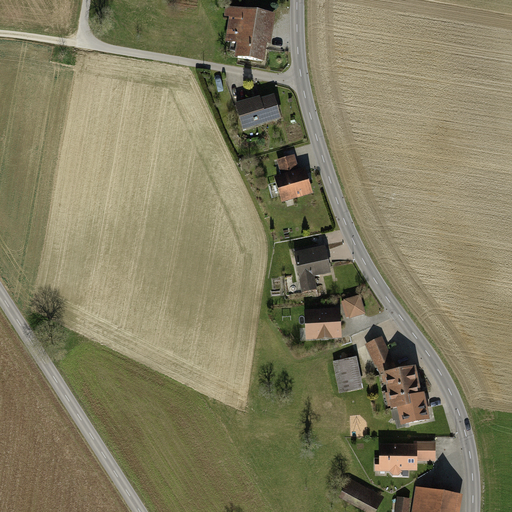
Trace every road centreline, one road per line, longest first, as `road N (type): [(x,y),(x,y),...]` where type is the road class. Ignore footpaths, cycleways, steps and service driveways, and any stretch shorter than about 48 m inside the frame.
road 1 (tertiary): [(297,0),(301,78),(337,200),(363,260),(449,388),(469,444),(472,511)]
road 2 (tertiary): [(141,511),(0,292)]
road 3 (track): [(81,44),(301,78)]
